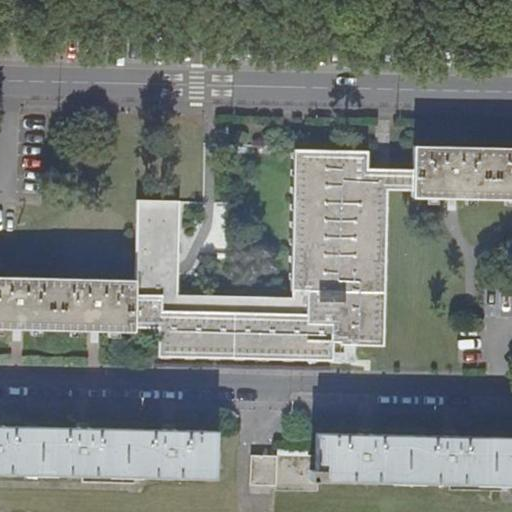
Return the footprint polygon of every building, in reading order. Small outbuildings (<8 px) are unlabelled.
[(411,173),(410,192),(410,200),(511,201),(511,150),(411,148),(411,173)] [(134,281),(133,330),(158,330),(156,359),(330,363),(331,344),(338,344),(338,346),(380,347),(384,192),(410,192),(411,173),(364,172),(365,155),(294,153),(290,293),(292,293),(292,300),(175,297),(177,203),(136,202),(134,281)] [(0,331),(133,335),(133,330),(134,281),(0,278),(0,331)] [(0,474),(213,479),(214,433),(174,432),(172,431),(160,430),(159,432),(90,430),(88,429),(74,429),(74,430),(2,428),(2,427),(0,426),(0,474)] [(511,486),(511,439),(455,438),(455,437),(441,437),(440,438),(371,436),(369,435),(356,435),(355,436),(316,435),(315,457),(314,457),(274,457),(251,457),(250,485),(276,486),(276,491),(318,491),(319,482),(505,486),(511,486)]
